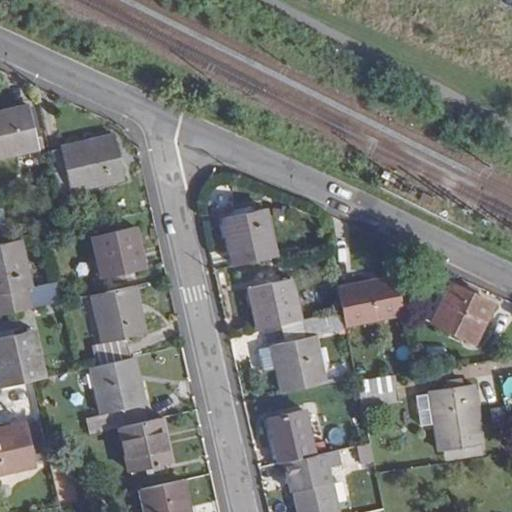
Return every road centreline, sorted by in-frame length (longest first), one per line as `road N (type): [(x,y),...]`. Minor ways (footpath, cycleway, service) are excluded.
road 1 (residential): [(247,511),(160,139)]
road 2 (residential): [(511,277),(235,147),(160,139)]
road 3 (residential): [(160,139),(135,106),(0,41)]
